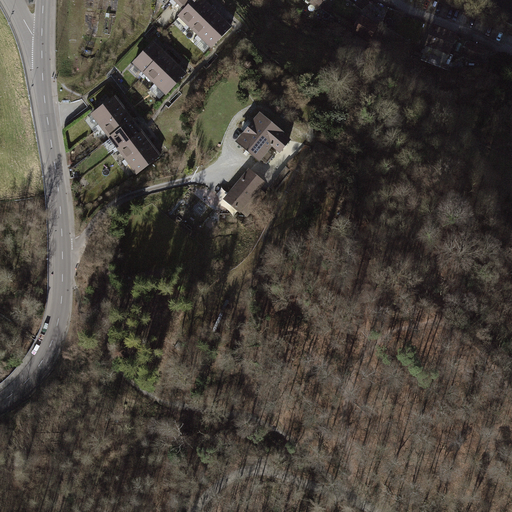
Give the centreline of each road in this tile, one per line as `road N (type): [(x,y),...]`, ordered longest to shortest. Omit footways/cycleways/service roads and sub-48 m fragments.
road 1 (tertiary): [(47,118),(61,215),(62,302),(47,353),(0,403)]
road 2 (track): [(194,511),(221,485),(268,472),(344,493),(376,511)]
road 3 (residential): [(511,54),(398,0)]
